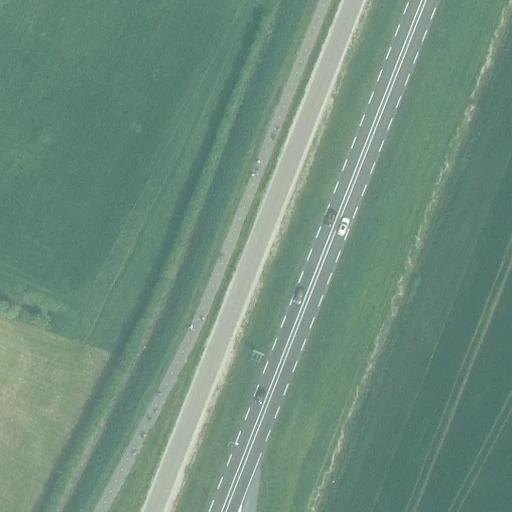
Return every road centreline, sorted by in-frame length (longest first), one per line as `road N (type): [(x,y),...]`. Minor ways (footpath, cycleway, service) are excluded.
road 1 (unclassified): [(353,0),(153,511)]
road 2 (primary): [(418,0),(223,511)]
